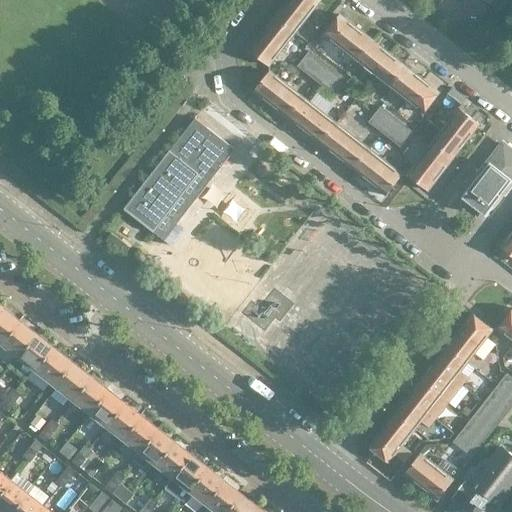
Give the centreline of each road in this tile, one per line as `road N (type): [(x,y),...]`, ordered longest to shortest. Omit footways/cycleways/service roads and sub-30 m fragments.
road 1 (tertiary): [(331,469),(0,212)]
road 2 (residential): [(475,275),(231,99),(226,49),(266,0)]
road 3 (residential): [(292,511),(0,283)]
road 4 (residential): [(331,469),(475,275)]
road 5 (residential): [(511,109),(371,0)]
